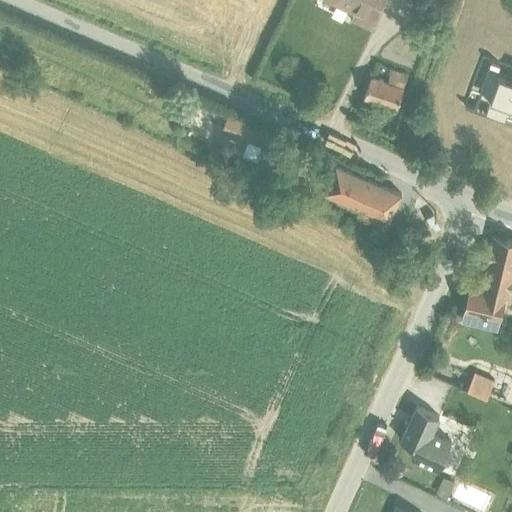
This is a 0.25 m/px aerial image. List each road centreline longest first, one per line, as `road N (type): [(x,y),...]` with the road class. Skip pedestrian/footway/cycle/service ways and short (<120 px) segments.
road 1 (unclassified): [(475,201),(8,0)]
road 2 (unclassified): [(335,511),(475,201)]
